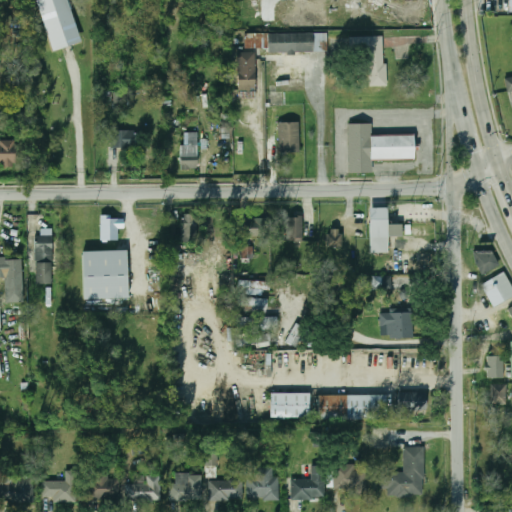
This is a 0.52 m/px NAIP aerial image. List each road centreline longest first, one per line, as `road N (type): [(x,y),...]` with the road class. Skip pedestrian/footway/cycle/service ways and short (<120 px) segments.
road 1 (tertiary): [(496,160),(430,192),(0,194)]
road 2 (tertiary): [(461,511),(451,184)]
road 3 (secondary): [(496,160),(470,0)]
